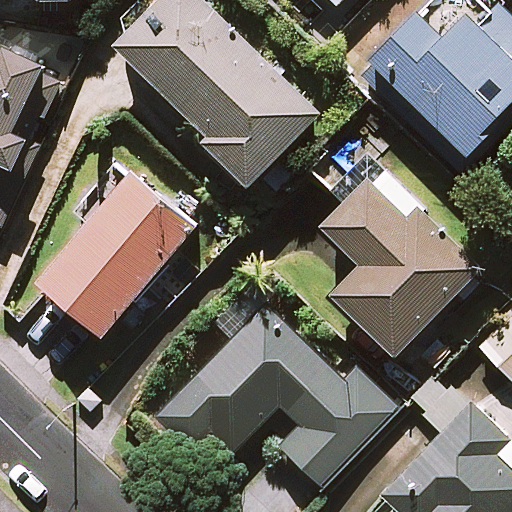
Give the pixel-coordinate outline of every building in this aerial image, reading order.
[(36,0),(47,10),(84,8),(91,0),(36,0)] [(324,115),(209,0),(162,0),(120,43),(212,136),(208,140),(253,185),(324,115)] [(511,108),(511,14),(501,4),(482,24),(472,15),(449,39),(422,14),(377,63),(472,152),(511,108)] [(64,79),(0,51),(0,223),(1,224),(64,79)] [(481,267),(348,134),(313,169),(348,203),(326,226),(365,265),(337,293),(397,352),(481,267)] [(205,221),(141,167),(45,281),(108,335),(205,221)] [(511,299),(498,313),(506,321),(481,344),(511,377),(511,299)] [(347,376),(270,303),(165,413),(180,428),(232,456),(283,403),(305,424),(284,446),(325,485),(402,405),(359,364),(347,376)] [(410,402),(443,432),(384,494),(403,511),(507,511),(511,507),(511,466),(496,451),(511,436),(473,400),(468,405),(436,375),(410,402)]
